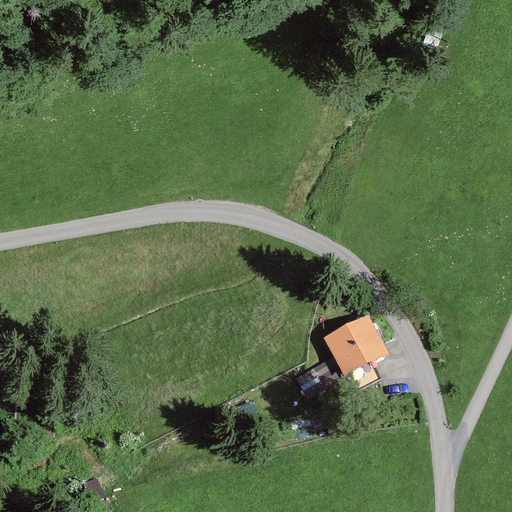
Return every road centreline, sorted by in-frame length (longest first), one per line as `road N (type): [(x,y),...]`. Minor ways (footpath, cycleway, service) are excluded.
road 1 (unclassified): [(446,459),(433,389),(408,335),(352,261),(259,215),(184,211),(0,244)]
road 2 (unclassified): [(511,328),(446,459)]
